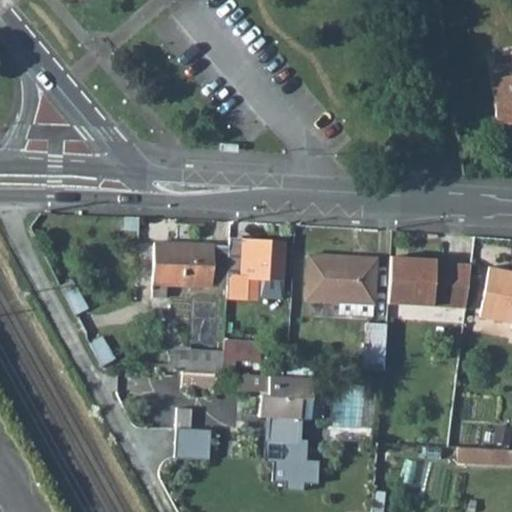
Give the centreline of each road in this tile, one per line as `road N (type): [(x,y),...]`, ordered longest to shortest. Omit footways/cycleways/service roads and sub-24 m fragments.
road 1 (residential): [(0,197),(174,511)]
road 2 (tertiary): [(317,195),(511,204)]
road 3 (tertiary): [(317,195),(275,183),(129,170)]
road 4 (residential): [(129,170),(17,40)]
road 5 (tertiary): [(150,199),(271,206),(317,195)]
road 6 (tertiary): [(0,197),(150,199)]
road 7 (residential): [(17,40),(28,88),(13,166)]
